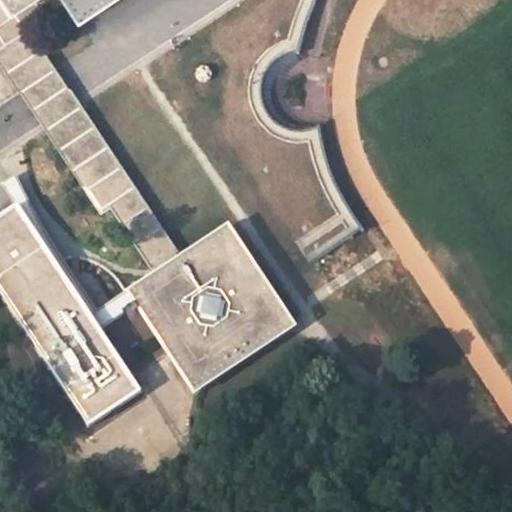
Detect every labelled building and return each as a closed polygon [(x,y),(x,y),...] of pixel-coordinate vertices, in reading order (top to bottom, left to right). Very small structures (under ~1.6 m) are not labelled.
[(0,0),(0,25),(18,13),(38,0),(0,0)] [(0,0),(0,57),(33,107),(47,129),(102,212),(112,205),(157,273),(163,282),(174,274),(185,267),(80,107),(66,86),(54,68),(21,18),(18,13),(0,25),(0,0)] [(63,0),(73,14),(95,0),(63,0)] [(246,0),(202,30),(224,61),(212,120),(306,262),(359,227),(346,206),(334,182),(326,161),(319,128),(309,131),(290,131),(271,119),(261,102),(260,85),(266,69),(280,55),(298,50),(305,24),(314,0),(246,0)] [(0,287),(81,411),(89,423),(138,391),(130,379),(95,327),(89,318),(47,254),(39,242),(2,186),(0,187),(0,287)] [(163,282),(144,294),(179,347),(198,377),(279,322),(274,315),(224,241),(185,267),(174,274),(163,282)] [(144,294),(163,282),(157,273),(89,318),(95,327),(144,294)]
